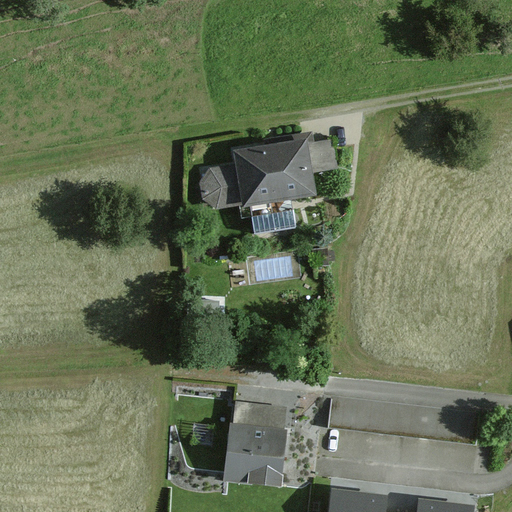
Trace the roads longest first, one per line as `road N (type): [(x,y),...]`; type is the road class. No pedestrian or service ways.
road 1 (residential): [(511,408),(167,369)]
road 2 (track): [(192,133),(511,85)]
road 3 (unknown): [(511,475),(462,484),(327,465)]
